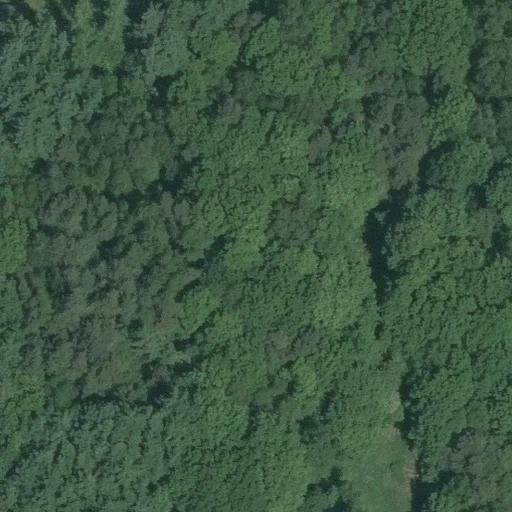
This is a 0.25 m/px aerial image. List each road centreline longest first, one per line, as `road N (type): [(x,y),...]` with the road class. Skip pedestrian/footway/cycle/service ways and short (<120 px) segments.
road 1 (track): [(115,511),(260,412),(311,350),(334,273),(329,232),(362,204),(511,180)]
road 2 (track): [(229,0),(205,54),(213,152),(231,210),(271,252),(260,412)]
